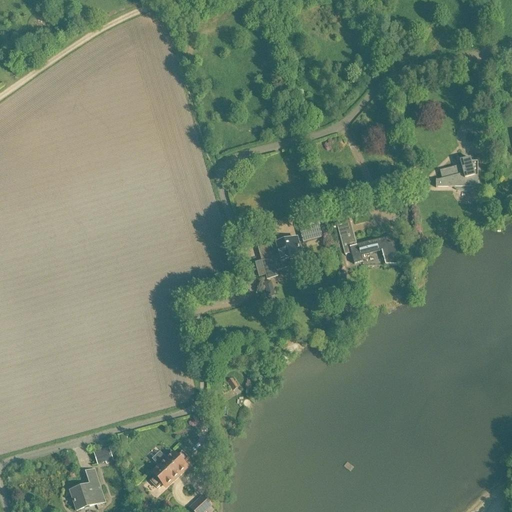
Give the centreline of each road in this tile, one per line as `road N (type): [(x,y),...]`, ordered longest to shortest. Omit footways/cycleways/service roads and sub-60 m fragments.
road 1 (residential): [(0,469),(198,407),(204,385),(195,317),(249,291),(220,177)]
road 2 (unclassified): [(220,177),(238,158),(343,125),(405,71),(511,44)]
road 3 (track): [(169,1),(102,28),(0,98)]
